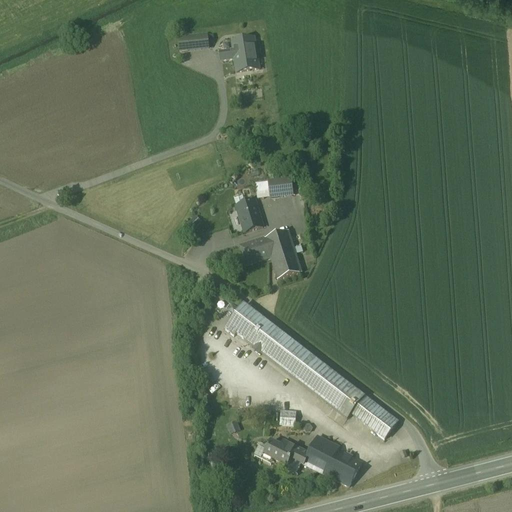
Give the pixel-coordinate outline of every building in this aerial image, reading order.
[(208,37),(179,39),(181,52),(209,50),(208,37)] [(255,40),(232,43),(234,52),(235,61),(238,75),(260,72),(255,40)] [(234,52),(221,54),(223,63),(235,61),(234,52)] [(250,140),(231,142),(233,151),(251,148),(250,140)] [(291,181),(269,184),(271,200),(293,197),(291,181)] [(269,188),(257,189),(258,201),(270,199),(269,188)] [(255,204),(238,209),(246,234),(263,229),(255,204)] [(289,233),(265,241),(271,259),(272,260),(295,252),(289,233)] [(265,241),(241,249),(247,267),(271,259),(265,241)] [(295,252),(272,260),(279,282),(302,274),(295,252)] [(365,399),(245,307),(226,332),(234,339),(237,336),(347,421),(351,416),(365,399)] [(390,418),(365,399),(351,416),(377,436),(390,418)] [(271,419),(271,409),(257,409),(257,419),(271,419)] [(295,416),(283,415),(283,427),(294,427),(295,416)] [(340,450),(318,440),(308,460),(309,460),(306,467),(349,489),(362,465),(338,453),(340,450)] [(303,453),(284,443),(281,449),(271,444),(264,457),(288,469),(291,461),(306,468),(306,467),(309,460),(308,460),(301,456),(303,453)]
